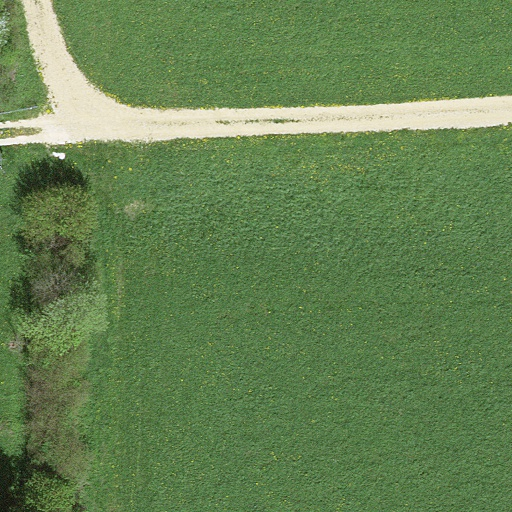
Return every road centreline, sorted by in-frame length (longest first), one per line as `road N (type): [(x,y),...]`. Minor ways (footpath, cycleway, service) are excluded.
road 1 (track): [(88,123),(511,107)]
road 2 (track): [(88,123),(41,0)]
